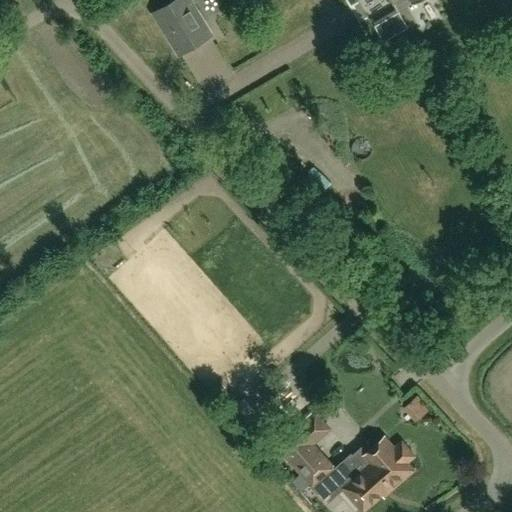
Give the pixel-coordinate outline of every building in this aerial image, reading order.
[(178,54),(209,35),(187,0),(175,0),(154,13),(178,54)] [(373,0),(366,5),(376,21),(393,10),(386,0),(373,0)] [(202,46),(186,55),(193,69),(210,60),(202,46)] [(405,407),(416,421),(432,409),(421,395),(405,407)] [(262,450),(276,438),(242,400),(228,413),(262,450)] [(331,466),(312,444),(326,431),(311,414),(275,445),(310,484),(331,466)] [(394,449),(383,437),(362,455),(368,462),(340,486),(360,509),(388,485),(390,487),(411,469),(404,461),(410,455),(400,443),(394,449)]
